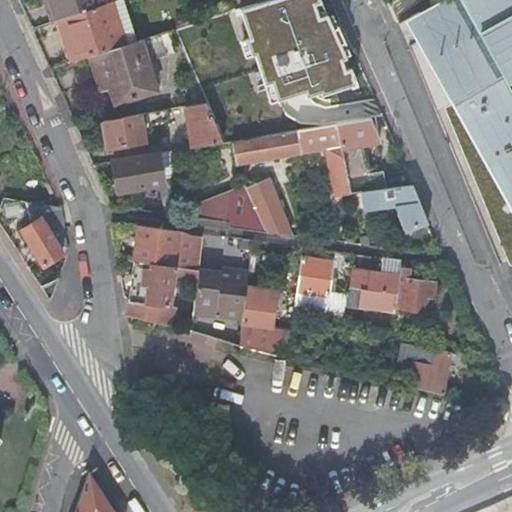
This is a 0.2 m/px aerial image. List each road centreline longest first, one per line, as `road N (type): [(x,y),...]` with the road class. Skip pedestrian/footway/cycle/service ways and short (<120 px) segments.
road 1 (residential): [(352,0),(511,365)]
road 2 (residential): [(90,213),(0,21)]
road 3 (residential): [(90,213),(101,321),(80,401)]
road 4 (secondary): [(0,283),(80,401)]
road 5 (secondary): [(80,401),(151,511)]
road 6 (tertiary): [(398,511),(511,461)]
